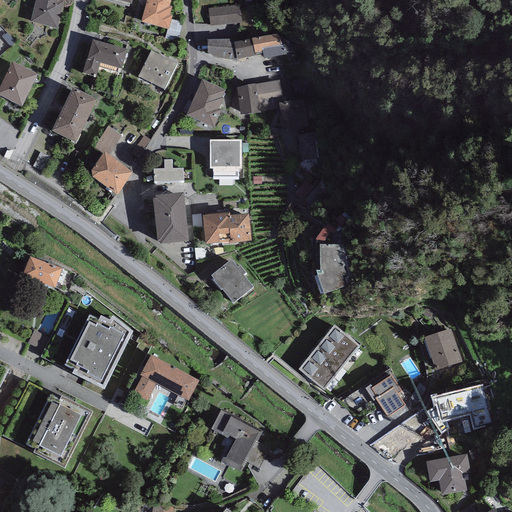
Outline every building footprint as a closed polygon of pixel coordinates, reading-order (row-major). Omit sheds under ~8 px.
[(64,0),(35,0),(30,25),(58,30),(64,0)] [(133,0),(100,0),(101,0),(131,8),(133,0)] [(147,0),(141,24),(169,32),(172,19),(170,18),(172,10),(169,10),(172,0),(170,0),(147,0)] [(239,6),(208,10),(210,28),(241,25),(239,6)] [(278,35),(251,42),(255,59),(263,58),(265,63),(287,58),(287,56),(294,55),(290,39),(285,40),(282,37),(280,38),(278,35)] [(255,59),(251,42),(234,46),(230,46),(229,43),(207,43),(208,55),(215,61),(237,64),(255,59)] [(127,54),(93,44),(88,63),(86,62),(82,77),(96,80),(100,67),(122,73),(127,54)] [(177,66),(151,53),(138,80),(164,93),(177,66)] [(37,79),(12,67),(0,92),(0,101),(22,111),(37,79)] [(283,106),(279,82),(236,89),(241,119),(260,115),(260,113),(278,110),(278,107),(283,106)] [(225,94),(202,84),(186,119),(214,131),(222,113),(218,111),(225,94)] [(97,106),(73,94),(52,136),(76,148),(97,106)] [(283,106),(278,107),(278,110),(283,135),(322,127),(316,99),(283,106)] [(108,130),(103,140),(119,147),(123,137),(108,130)] [(316,138),(297,139),(300,163),(318,161),(316,138)] [(242,144),(210,144),(210,172),(213,172),(213,180),(238,180),(239,173),(241,173),(242,144)] [(133,176),(104,157),(89,179),(117,199),(133,176)] [(164,173),(153,173),(154,186),(184,186),(184,173),(172,173),(172,164),(164,165),(164,173)] [(184,200),(155,202),(155,206),(153,206),(158,249),(188,247),(184,200)] [(229,217),(202,219),(205,247),(229,245),(229,247),(251,244),(249,218),(230,219),(229,217)] [(341,246),(319,248),(321,274),(343,273),(341,246)] [(60,266),(29,255),(23,274),(53,285),(60,266)] [(231,264),(211,280),(214,283),(213,284),(221,294),(222,293),(234,307),(253,291),(243,279),(246,277),(240,270),(238,272),(231,264)] [(97,318),(89,313),(65,362),(76,367),(74,371),(103,385),(131,330),(112,315),(109,318),(101,314),(97,318)] [(359,343),(334,324),(299,368),(324,387),(359,343)] [(451,327),(424,336),(436,373),(463,364),(451,327)] [(199,379),(151,354),(140,373),(142,375),(134,391),(138,393),(138,396),(147,399),(155,383),(189,400),(199,379)] [(0,383),(9,367),(0,362),(0,383)] [(402,390),(390,374),(369,389),(388,416),(406,404),(398,393),(402,390)] [(483,384),(431,397),(433,408),(426,412),(441,434),(449,428),(446,421),(469,416),(472,430),(492,425),(482,387),(484,387),(483,384)] [(413,402),(419,405),(426,391),(419,388),(413,402)] [(60,398),(50,394),(26,442),(35,446),(33,450),(64,466),(93,409),(62,394),(60,398)] [(263,431),(221,409),(211,428),(233,439),(222,460),(241,470),(246,461),(259,467),(270,447),(257,441),(263,431)] [(466,455),(426,462),(430,483),(439,481),(441,496),(466,491),(463,475),(470,473),(466,455)]
